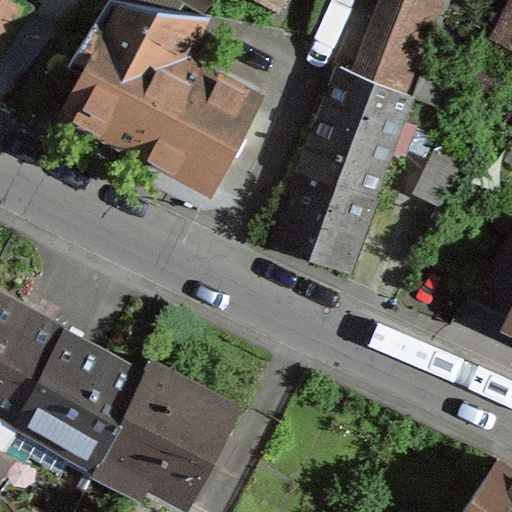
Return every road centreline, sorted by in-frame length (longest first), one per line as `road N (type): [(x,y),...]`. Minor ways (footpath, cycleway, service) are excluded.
road 1 (unclassified): [(230,277),(511,401)]
road 2 (residential): [(354,0),(230,277)]
road 3 (unclassified): [(0,165),(230,277)]
